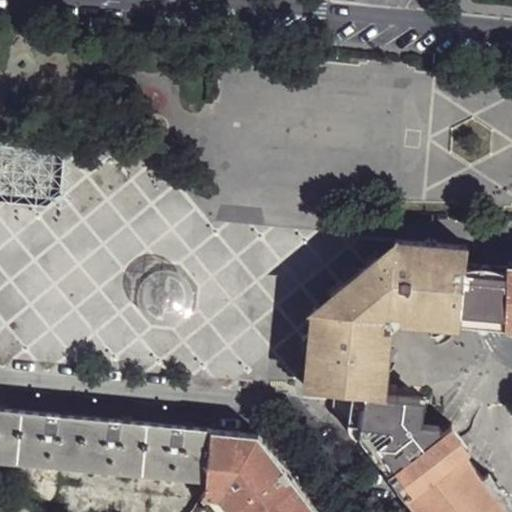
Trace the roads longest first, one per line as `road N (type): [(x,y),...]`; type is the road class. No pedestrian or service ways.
road 1 (residential): [(0,380),(283,408),(364,511)]
road 2 (tertiary): [(511,25),(248,0)]
road 3 (residential): [(511,353),(500,348),(488,324),(495,251),(511,239)]
